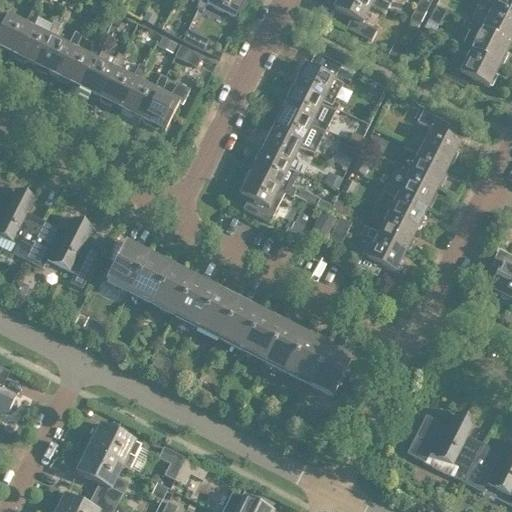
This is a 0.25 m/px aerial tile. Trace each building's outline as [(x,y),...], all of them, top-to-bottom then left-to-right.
[(196,0),(194,9),(200,12),(205,3),(233,18),(242,0),(196,0)] [(365,0),(336,0),(332,9),(350,18),(345,28),(370,41),(375,30),(361,23),(370,6),(371,3),(365,0)] [(365,0),(371,3),(370,6),(385,11),(388,5),(379,0),(365,0)] [(418,25),(429,3),(422,0),(418,0),(408,20),(418,25)] [(481,27),(510,42),(511,43),(511,16),(492,6),(493,4),(486,1),(482,0),(477,0),(475,5),(489,12),(483,24),(481,27)] [(511,0),(486,0),(486,1),(493,4),(492,6),(511,16),(511,0)] [(103,20),(107,11),(95,5),(91,13),(103,20)] [(438,26),(445,11),(435,6),(428,21),(438,26)] [(6,16),(0,27),(0,53),(1,54),(2,51),(13,56),(28,27),(32,29),(36,18),(37,14),(28,9),(21,24),(6,16)] [(142,18),(153,23),(156,17),(145,12),(142,18)] [(122,16),(115,13),(111,22),(118,25),(122,16)] [(28,27),(13,56),(12,59),(23,64),(24,61),(35,67),(50,38),(54,40),(59,25),(51,21),(49,25),(36,18),(32,29),(28,27)] [(504,54),(510,42),(481,27),(483,24),(468,19),(464,27),(471,30),(466,44),(472,46),(470,50),(499,64),(501,65),(506,55),(504,54)] [(188,29),(183,41),(204,52),(211,39),(188,29)] [(50,38),(35,67),(34,69),(44,74),(45,72),(56,78),(71,49),(75,51),(80,36),(73,32),(66,46),(54,40),(50,38)] [(172,54),(177,46),(165,40),(161,48),(172,54)] [(457,41),(456,42),(454,48),(468,55),(459,73),(445,65),(439,77),(464,89),(469,78),(487,88),(488,86),(490,87),(495,76),(493,75),(499,64),(470,50),(472,46),(466,44),(457,41)] [(71,49),(56,78),(55,80),(65,85),(66,83),(77,89),(92,59),(97,62),(100,52),(102,47),(95,43),(88,57),(75,51),(71,49)] [(202,56),(180,46),(174,57),(196,67),(202,56)] [(400,60),(404,52),(392,46),(388,54),(400,60)] [(92,59),(77,89),(76,91),(87,96),(88,94),(99,100),(113,70),(119,73),(124,58),(117,54),(114,59),(100,52),(97,62),(92,59)] [(298,77),(293,87),(322,102),(320,106),(334,111),(338,104),(333,102),(342,85),(347,87),(353,76),(327,63),(322,73),(304,64),(303,66),(301,65),(296,76),(298,77)] [(120,110),(131,88),(134,81),(140,84),(145,68),(138,65),(131,79),(119,73),(113,70),(99,100),(98,102),(109,107),(110,105),(120,110)] [(120,110),(119,113),(127,117),(129,114),(142,121),(156,92),(159,93),(166,79),(159,75),(152,90),(140,84),(134,81),(131,88),(120,110)] [(156,92),(142,121),(140,123),(151,128),(152,126),(163,131),(177,103),(181,104),(188,90),(176,84),(167,97),(159,93),(156,92)] [(287,98),(282,108),(312,123),(309,127),(324,132),(327,126),(313,119),(320,106),(322,102),(293,87),(292,88),(290,87),(285,97),(287,98)] [(312,123),(282,108),(282,109),(280,108),(275,118),(276,119),(271,130),(301,145),(298,149),(313,154),(324,132),(309,127),(312,123)] [(419,150),(448,165),(448,164),(450,165),(455,155),(453,154),(458,144),(441,134),(446,124),(421,112),(416,122),(429,129),(420,146),(419,150)] [(363,136),(368,125),(359,121),(354,131),(363,136)] [(265,141),(260,152),(290,167),(287,171),(297,174),(302,176),(305,170),(292,162),(298,149),(301,145),(271,130),(271,131),(269,129),(263,140),(265,141)] [(352,132),(348,141),(357,146),(362,137),(352,132)] [(379,143),(368,137),(362,149),(373,154),(379,143)] [(407,171),(436,187),(437,186),(439,187),(444,177),(442,176),(448,165),(419,150),(420,146),(406,142),(403,147),(417,154),(409,168),(407,171)] [(345,167),(350,156),(334,148),(329,159),(345,167)] [(290,167),(260,152),(260,153),(258,152),(253,162),(255,163),(250,173),(279,187),(276,192),(284,195),(292,197),(295,191),(290,189),(297,174),(287,171),(290,167)] [(370,164),(358,158),(351,170),(363,176),(370,164)] [(397,193),(426,208),(427,207),(428,208),(433,198),(431,197),(436,187),(407,171),(409,168),(394,164),(391,169),(384,185),(398,190),(397,193)] [(276,192),(279,187),(250,173),(247,172),(242,184),(244,185),(239,194),(248,199),(243,210),(269,224),(284,195),(276,192)] [(337,187),(341,178),(331,173),(326,182),(337,187)] [(354,183),(347,180),(341,191),(348,194),(354,183)] [(386,214),(415,229),(416,228),(418,229),(423,219),(421,218),(426,208),(397,193),(398,190),(384,185),(381,191),(395,198),(388,211),(386,214)] [(8,204),(0,200),(0,236),(17,245),(12,254),(23,260),(43,222),(26,214),(32,203),(13,194),(8,204)] [(317,207),(325,211),(329,203),(317,197),(313,205),(317,207)] [(335,198),(329,209),(336,213),(342,202),(335,198)] [(295,223),(305,229),(317,207),(313,205),(306,201),(295,223)] [(375,236),(404,251),(405,250),(407,251),(412,241),(410,240),(415,229),(386,214),(388,211),(373,206),(370,212),(384,219),(377,232),(375,236)] [(309,235),(322,242),(332,221),(320,214),(309,235)] [(338,218),(327,240),(339,246),(350,224),(338,218)] [(66,233),(46,223),(43,222),(23,260),(41,269),(47,259),(74,273),(69,283),(81,289),(100,251),(83,242),(88,232),(71,223),(66,233)] [(373,240),(364,258),(358,269),(374,277),(380,266),(392,273),(393,271),(396,273),(401,262),(399,261),(404,251),(375,236),(377,232),(362,227),(359,233),(373,240)] [(105,282),(128,294),(147,255),(124,243),(105,282)] [(510,301),(511,297),(511,258),(497,251),(484,277),(492,281),(487,290),(510,301)] [(147,255),(128,294),(150,305),(170,267),(147,255)] [(150,305),(173,316),(192,278),(170,267),(150,305)] [(173,316),(195,328),(215,290),(192,278),(173,316)] [(26,286),(15,280),(10,291),(20,296),(26,286)] [(195,328),(218,339),(237,301),(215,290),(195,328)] [(218,339),(240,351),(260,313),(237,301),(218,339)] [(240,351),(262,362),(282,324),(260,313),(240,351)] [(99,324),(92,337),(103,343),(110,329),(99,324)] [(262,362),(285,374),(304,335),(282,324),(262,362)] [(285,374),(307,385),(327,347),(304,335),(285,374)] [(327,347),(307,385),(330,397),(350,359),(327,347)] [(177,378),(190,385),(196,374),(183,367),(177,378)] [(0,411),(2,413),(11,395),(0,389),(8,373),(0,368),(0,411)] [(441,400),(432,396),(427,405),(436,410),(441,400)] [(452,477),(463,483),(482,445),(466,436),(471,426),(453,417),(447,427),(424,416),(405,454),(424,463),(429,453),(457,467),(452,477)] [(87,449),(121,466),(128,470),(140,446),(96,424),(89,437),(92,439),(87,449)] [(511,496),(511,497),(509,505),(511,507),(511,446),(507,444),(501,455),(482,445),(463,483),(482,492),(486,483),(511,496)] [(174,480),(185,459),(163,448),(158,459),(169,465),(164,475),(174,480)] [(121,466),(87,449),(75,473),(97,484),(91,495),(114,507),(121,494),(126,482),(115,477),(121,466)] [(207,471),(185,459),(174,480),(183,485),(189,474),(203,481),(207,471)] [(166,489),(154,483),(149,495),(160,500),(166,489)] [(271,511),(232,492),(222,511),(271,511)] [(111,511),(114,507),(91,495),(85,507),(64,496),(55,511),(111,511)] [(167,501),(161,511),(172,511),(176,506),(167,501)]
